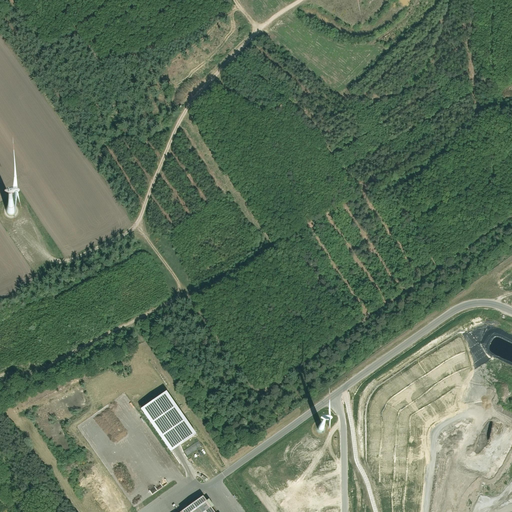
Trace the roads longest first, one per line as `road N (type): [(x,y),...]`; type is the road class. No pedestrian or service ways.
road 1 (track): [(304,0),(190,99),(164,156),(143,210),(148,239),(182,289),(179,298),(0,376)]
road 2 (track): [(143,210),(132,230),(41,277)]
road 3 (unknown): [(203,485),(156,453),(117,401)]
